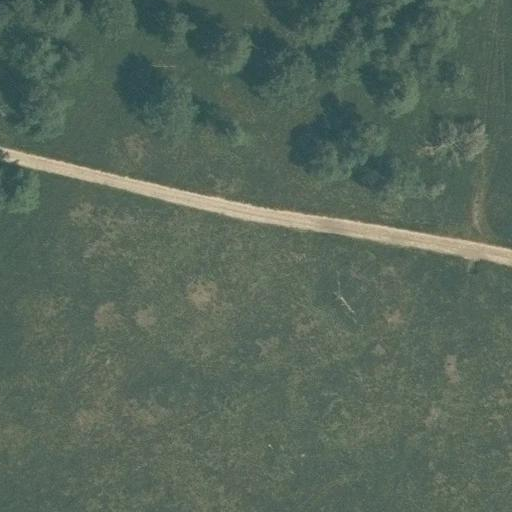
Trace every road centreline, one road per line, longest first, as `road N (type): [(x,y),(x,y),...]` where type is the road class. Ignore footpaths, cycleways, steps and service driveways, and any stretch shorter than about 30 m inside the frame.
road 1 (track): [(0,154),(238,210),(511,259)]
road 2 (track): [(494,0),(476,253)]
